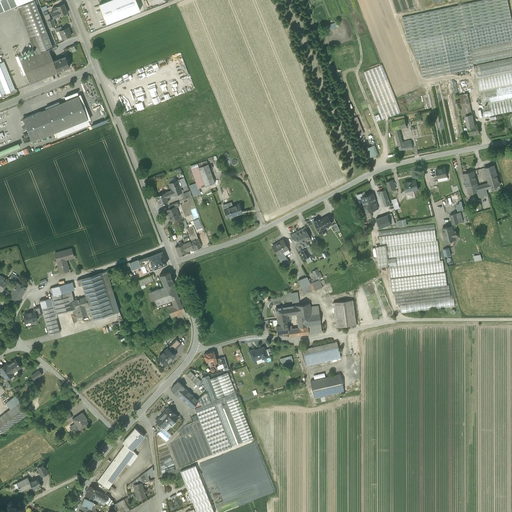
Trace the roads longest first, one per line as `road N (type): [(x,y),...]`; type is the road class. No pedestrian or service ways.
road 1 (tertiary): [(511,140),(388,165),(249,235),(173,263)]
road 2 (unclassified): [(197,349),(252,336),(293,342),(396,320),(511,319)]
road 3 (unclassified): [(166,246),(28,290),(12,317),(20,348)]
road 4 (residential): [(166,246),(96,68)]
road 5 (unclassified): [(119,433),(20,348)]
